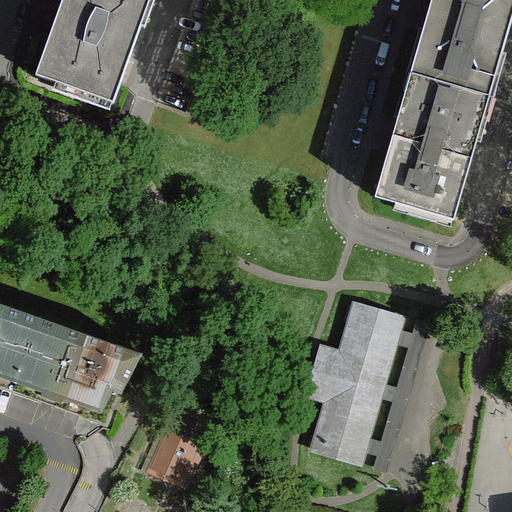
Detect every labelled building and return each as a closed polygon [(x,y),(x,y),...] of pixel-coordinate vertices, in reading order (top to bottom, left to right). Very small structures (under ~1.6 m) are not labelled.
[(151,0),(65,0),(38,76),(115,105),(151,0)] [(511,21),(511,0),(434,0),(412,75),(490,98),(511,21)] [(490,98),(412,75),(377,197),(456,221),(490,98)] [(41,318),(0,303),(0,377),(18,384),(41,318)] [(404,319),(354,304),(341,352),(322,348),(309,397),(328,402),(313,450),(362,464),(366,452),(369,439),(381,397),(385,385),(397,344),(401,331),(404,319)] [(143,354),(41,318),(18,384),(43,393),(40,400),(56,406),(59,398),(111,416),(143,354)] [(369,439),(366,452),(378,455),(374,470),(389,474),(432,324),(418,320),(413,335),(401,331),(397,344),(410,347),(398,389),(385,385),(381,397),(394,401),(382,443),(369,439)] [(0,377),(0,386),(40,400),(43,393),(18,384),(0,377)] [(59,398),(56,406),(108,423),(111,416),(59,398)] [(168,431),(195,443),(203,425),(176,412),(168,431)] [(195,443),(168,431),(160,449),(162,450),(153,470),(179,481),(187,461),(193,463),(201,445),(195,443)]
